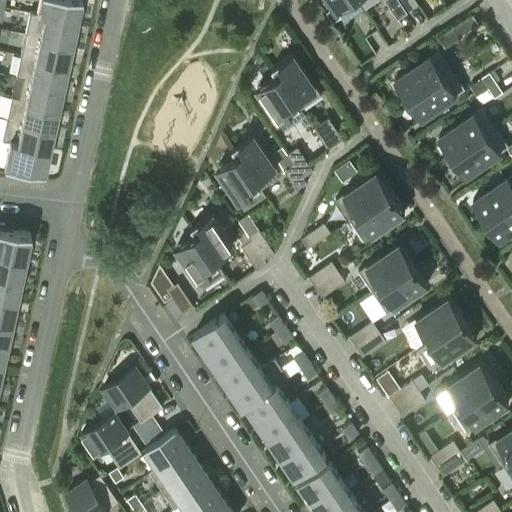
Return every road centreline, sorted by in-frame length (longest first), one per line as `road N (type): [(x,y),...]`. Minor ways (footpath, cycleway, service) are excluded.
road 1 (residential): [(63,246),(101,255),(279,511)]
road 2 (residential): [(63,246),(15,454),(25,511)]
road 3 (residential): [(118,0),(73,205)]
